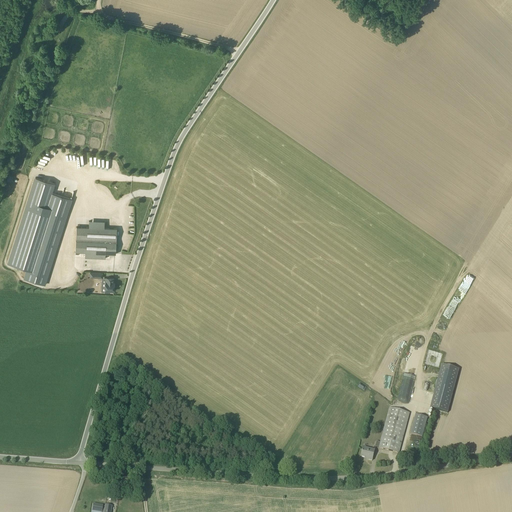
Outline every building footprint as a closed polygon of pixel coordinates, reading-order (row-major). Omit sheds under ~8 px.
[(40,163),(47,165),(49,156),(42,155),(40,163)] [(55,184),(35,177),(8,264),(27,270),(24,279),(44,285),(71,199),(52,193),(55,184)] [(117,229),(76,227),(75,252),(85,252),(85,258),(105,259),(105,254),(115,254),(117,229)] [(106,282),(105,282),(105,292),(110,292),(110,291),(114,291),(114,283),(113,283),(113,278),(106,278),(106,282)] [(414,380),(420,354),(413,353),(408,379),(414,380)] [(460,370),(442,365),(430,409),(448,414),(460,370)] [(399,453),(409,413),(390,408),(381,442),(377,441),(375,447),(399,453)] [(427,418),(416,415),(411,434),(422,437),(427,418)] [(375,450),(374,450),(363,448),(361,457),(368,458),(368,460),(372,461),(375,450)]
